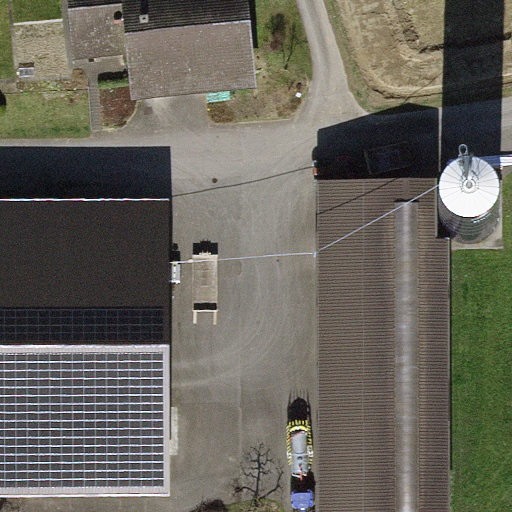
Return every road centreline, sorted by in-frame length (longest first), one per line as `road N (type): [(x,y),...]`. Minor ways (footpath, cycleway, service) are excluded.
road 1 (track): [(0,158),(210,156),(511,117)]
road 2 (track): [(210,156),(208,488),(170,511)]
road 3 (track): [(343,140),(312,0)]
